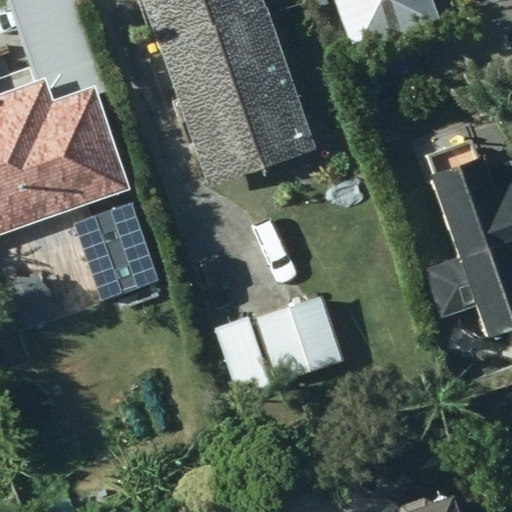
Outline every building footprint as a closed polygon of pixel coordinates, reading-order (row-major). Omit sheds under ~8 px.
[(53,72),(60,94),(104,79),(76,0),(16,0),(13,1),(39,77),(53,72)] [(269,8),(266,0),(147,0),(162,44),(269,8)] [(336,0),(354,56),(442,26),(433,0),(336,0)] [(317,150),(269,8),(162,44),(210,186),(317,150)] [(0,240),(6,259),(38,249),(34,238),(95,218),(89,202),(132,188),(99,85),(58,97),(50,75),(37,79),(32,66),(0,77),(0,240)] [(474,141),(432,155),(464,254),(427,267),(443,316),(480,305),(491,336),(511,329),(511,158),(492,165),(488,153),(478,156),(474,141)] [(161,286),(133,206),(95,219),(109,259),(119,255),(134,296),(161,286)] [(322,295),(256,317),(277,381),(342,360),(322,295)] [(248,316),(215,327),(238,397),(270,387),(248,316)] [(464,511),(459,494),(403,511),(464,511)]
